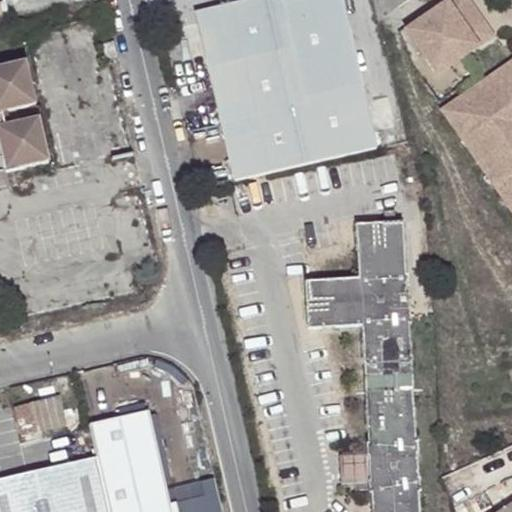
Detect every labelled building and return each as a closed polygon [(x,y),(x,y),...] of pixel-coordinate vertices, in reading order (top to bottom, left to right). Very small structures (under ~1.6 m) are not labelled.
[(341,0),(255,0),(196,14),(234,183),(376,150),(341,0)] [(419,31),(404,42),(425,73),(450,55),(455,62),(482,42),(453,0),(452,0),(416,26),(419,31)] [(419,31),(416,26),(400,37),(404,42),(419,31)] [(111,44),(102,46),(106,59),(115,57),(111,44)] [(450,55),(425,73),(430,79),(455,62),(450,55)] [(0,170),(4,170),(6,175),(48,165),(38,122),(20,126),(16,113),(35,108),(25,64),(0,69),(0,170)] [(511,121),(511,68),(510,66),(485,84),(489,90),(468,106),(463,99),(438,117),(511,222),(511,145),(508,139),(511,122),(511,121)] [(485,84),(463,99),(468,106),(489,90),(485,84)] [(0,170),(0,188),(9,187),(6,175),(4,170),(0,170)] [(361,327),(369,454),(371,487),(372,511),(418,511),(402,225),(356,227),(359,280),(306,283),(309,330),(361,327)] [(35,434),(28,405),(14,409),(21,438),(35,434)] [(88,426),(95,459),(107,511),(170,511),(169,505),(148,413),(88,426)] [(371,487),(369,454),(340,456),(342,489),(371,487)] [(107,511),(95,459),(0,481),(0,511),(107,511)]
